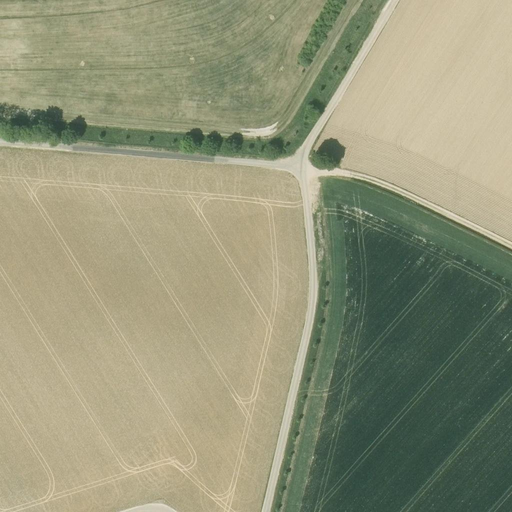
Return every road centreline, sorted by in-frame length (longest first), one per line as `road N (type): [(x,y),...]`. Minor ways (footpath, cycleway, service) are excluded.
road 1 (track): [(355,0),(279,127),(254,132),(0,109)]
road 2 (unclassified): [(264,511),(309,316),(312,269),(299,166)]
road 3 (unclassified): [(299,166),(0,144)]
road 4 (track): [(511,246),(388,188),(299,166)]
road 5 (unclassified): [(394,0),(299,166)]
